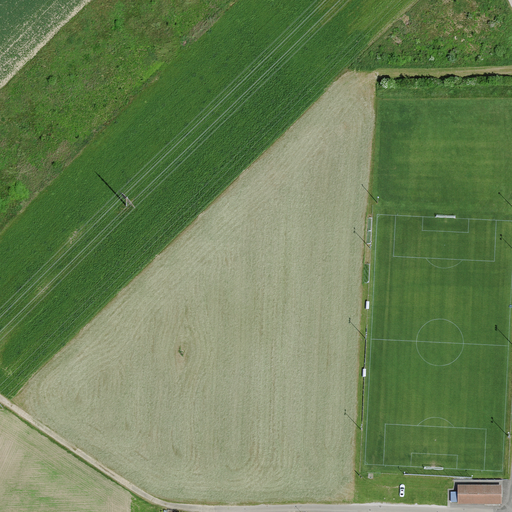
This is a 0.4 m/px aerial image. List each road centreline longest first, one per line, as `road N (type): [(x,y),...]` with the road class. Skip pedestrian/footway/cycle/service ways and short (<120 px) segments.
road 1 (track): [(0,401),(152,502),(233,510)]
road 2 (residential): [(455,511),(233,511)]
